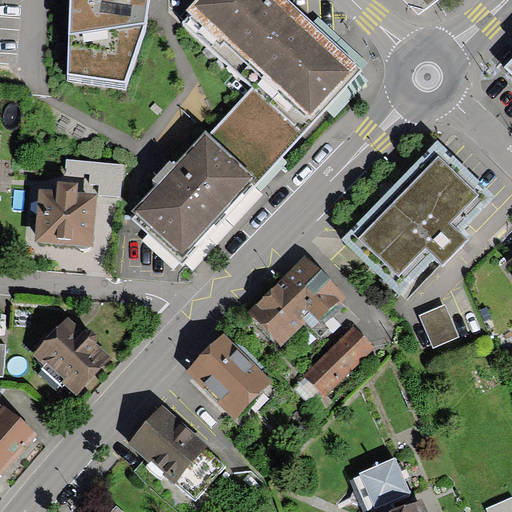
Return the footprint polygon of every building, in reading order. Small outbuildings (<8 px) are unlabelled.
[(148,0),(69,0),(69,80),(127,87),(145,30),(148,0)] [(202,146),(253,193),(356,82),(267,0),(208,0),(184,27),(253,91),(202,146)] [(400,0),(410,9),(427,10),(440,0),(400,0)] [(179,272),(253,193),(202,146),(128,224),(179,272)] [(437,152),(339,254),(396,309),(429,275),(438,283),(465,255),(454,245),(492,205),(437,152)] [(37,186),(32,254),(88,258),(93,190),(37,186)] [(511,266),(503,273),(511,284),(511,266)] [(302,268),(250,321),(284,353),(336,300),(302,268)] [(456,342),(442,309),(416,320),(430,353),(456,342)] [(70,321),(33,360),(75,398),(111,360),(70,321)] [(356,327),(300,382),(321,403),(377,348),(356,327)] [(218,353),(192,379),(235,420),(261,394),(218,353)] [(0,478),(1,480),(38,439),(0,404),(0,478)] [(162,417),(128,455),(173,494),(206,456),(162,417)] [(379,511),(405,501),(391,468),(350,486),(360,511),(379,511)]
